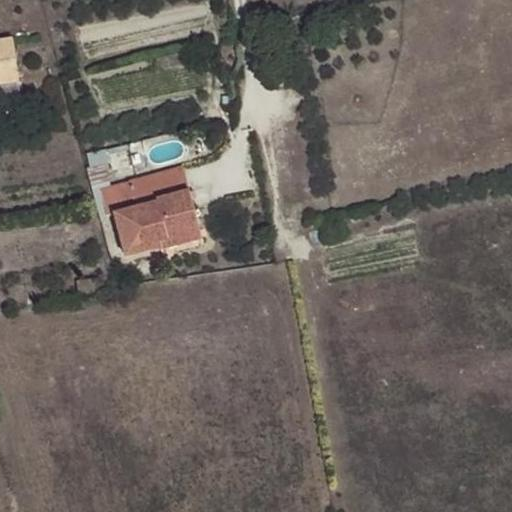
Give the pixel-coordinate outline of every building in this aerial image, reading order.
[(0,83),(19,80),(13,40),(0,42),(0,83)] [(19,80),(0,83),(0,95),(21,93),(19,80)] [(135,206),(129,181),(110,186),(105,165),(88,169),(94,190),(102,188),(108,214),(113,213),(125,259),(163,250),(161,240),(199,230),(189,194),(135,206)] [(182,168),(129,181),(135,206),(189,194),(182,168)] [(161,240),(163,250),(201,240),(199,230),(161,240)]
